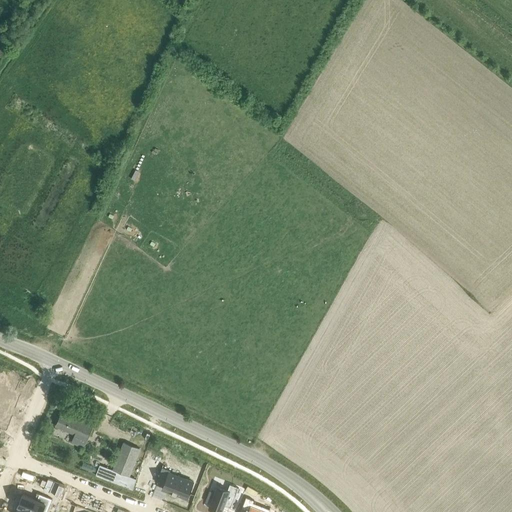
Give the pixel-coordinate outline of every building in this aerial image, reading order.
[(1,374),(0,377),(0,405),(12,410),(19,393),(13,390),(17,380),(1,374)] [(0,405),(0,426),(5,428),(12,410),(0,405)] [(84,447),(93,426),(61,412),(55,426),(75,434),(72,442),(84,447)] [(134,468),(138,459),(120,451),(116,460),(134,468)] [(162,467),(157,482),(158,482),(158,481),(165,483),(164,485),(162,489),(172,492),(172,494),(173,492),(176,494),(176,495),(177,495),(177,494),(187,498),(193,481),(170,472),(170,470),(162,467)] [(94,490),(107,492),(110,472),(97,470),(94,490)] [(117,471),(113,481),(133,489),(136,478),(129,475),(117,471)] [(218,486),(209,508),(219,511),(221,511),(224,505),(231,508),(239,487),(230,484),(227,490),(218,486)] [(253,490),(250,495),(259,500),(262,495),(253,490)] [(23,492),(18,504),(35,511),(42,511),(46,504),(49,505),(52,498),(37,492),(35,497),(23,492)] [(247,498),(242,511),(270,511),(272,509),(254,502),(254,500),(247,498)]
